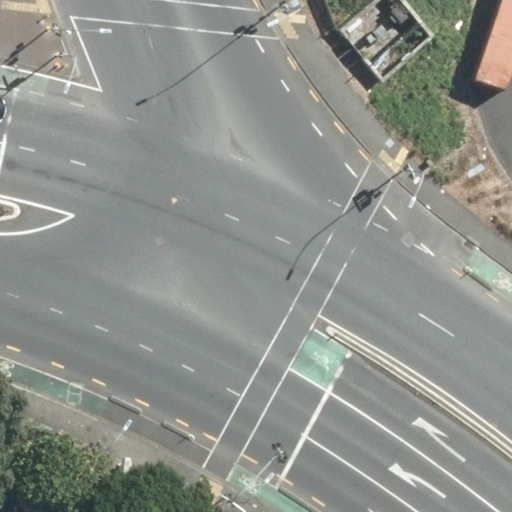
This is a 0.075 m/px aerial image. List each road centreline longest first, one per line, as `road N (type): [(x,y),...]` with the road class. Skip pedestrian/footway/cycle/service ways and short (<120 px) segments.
road 1 (tertiary): [(445,511),(262,390),(165,342),(0,286)]
road 2 (secondary): [(449,511),(354,397),(231,183)]
road 3 (secondary): [(231,183),(426,306),(511,371)]
road 4 (tertiary): [(0,133),(231,183)]
road 5 (secondary): [(132,0),(231,183)]
